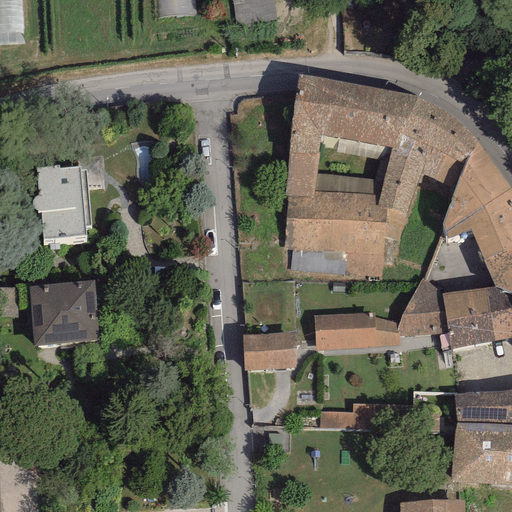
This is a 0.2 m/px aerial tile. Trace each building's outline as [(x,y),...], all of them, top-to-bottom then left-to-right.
[(21,0),(0,0),(0,39),(23,38),(21,0)] [(194,0),(154,0),(156,24),(196,22),(194,0)] [(272,0),(231,0),(234,34),(275,30),(272,0)] [(391,148),(414,97),(298,73),(285,195),(287,195),(313,200),(313,192),(315,174),(318,137),(337,140),(391,148)] [(447,113),(414,97),(391,148),(388,161),(382,182),(378,196),(376,206),(387,208),(383,236),(397,241),(406,214),(420,175),(454,189),(477,142),(447,113)] [(391,148),(337,140),(336,151),(388,161),(391,148)] [(484,260),(511,249),(511,190),(511,188),(477,142),(454,189),(442,225),(446,239),(470,229),(484,260)] [(58,166),(34,167),(37,196),(35,196),(34,197),(32,199),(32,202),(32,205),(33,208),(35,211),(37,211),(38,212),(40,211),(42,239),(85,236),(84,227),(89,226),(85,170),(79,170),(79,167),(58,168),(58,166)] [(382,182),(315,174),(313,192),(378,196),(382,182)] [(380,276),(383,236),(387,208),(376,206),(378,196),(313,192),(313,200),(287,195),(283,249),(291,250),(345,253),(344,276),(380,276)] [(511,249),(484,260),(482,261),(494,288),(441,293),(447,333),(449,349),(511,338),(511,249)] [(289,269),(344,276),(345,253),(291,250),(289,269)] [(441,293),(421,278),(402,314),(396,331),(397,337),(447,333),(441,293)] [(94,281),(28,287),(34,346),(99,340),(94,281)] [(14,287),(0,288),(0,318),(17,316),(14,287)] [(373,313),(312,315),(315,351),(398,346),(397,337),(396,331),(395,323),(373,318),(373,313)] [(294,332),(241,336),(243,371),(295,368),(294,332)] [(511,390),(503,392),(452,394),(455,423),(511,425),(511,390)] [(411,405),(352,404),(351,413),(319,412),(319,430),(410,432),(411,405)] [(511,425),(455,423),(450,483),(511,486),(511,425)] [(462,511),(462,500),(399,503),(399,511),(462,511)]
